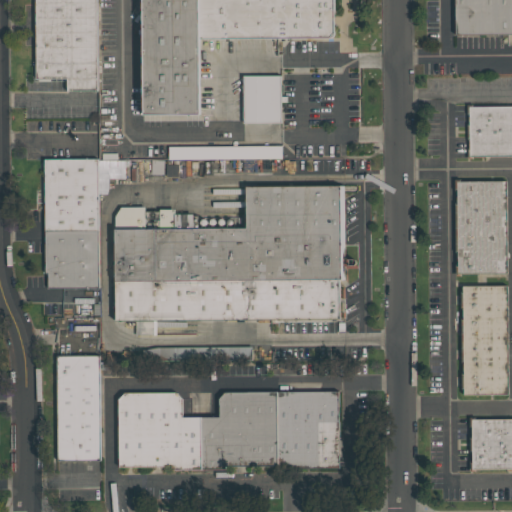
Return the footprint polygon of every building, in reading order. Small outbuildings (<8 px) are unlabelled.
[(97,0),(97,91),(66,91),(66,80),(35,80),(35,0),(97,0)] [(334,0),(334,37),(198,38),(199,114),(143,114),(142,0),(334,0)] [(511,0),(511,34),(453,35),(452,0),(511,0)] [(242,122),(242,75),(281,75),(281,122),(242,122)] [(511,156),(472,156),(472,158),(467,158),(467,149),(469,149),(469,138),(467,138),(466,125),(468,125),(468,113),(466,113),(466,104),(472,104),(472,106),(511,105),(511,156)] [(197,160),(282,159),(281,145),(197,147),(197,160)] [(97,159),(97,161),(124,161),(124,178),(108,178),(108,188),(106,193),(98,193),(99,288),(48,288),(48,273),(45,273),(45,159),(97,159)] [(507,180),(507,273),(462,274),(462,275),(455,275),(455,266),(457,266),(457,251),(454,251),(454,204),(456,203),(456,189),(454,189),(454,179),(460,179),(460,180),(507,180)] [(245,228),(245,186),(344,185),(345,280),(340,280),(340,320),(114,321),(114,228),(115,228),(115,216),(121,207),(144,207),(145,228),(245,228)] [(462,285),(507,285),(508,394),(463,395),(463,388),(461,388),(461,373),(463,373),(463,361),(461,361),(460,320),(462,320),(462,307),(460,307),(460,292),(462,292),(462,285)] [(206,348),(206,359),(233,359),(233,347),(206,348)] [(100,355),(100,460),(57,461),(57,355),(100,355)] [(124,392),(176,392),(183,398),(183,417),(219,416),(218,397),(225,391),(338,390),(339,469),(277,469),(277,466),(226,466),(226,469),(167,470),(167,467),(118,467),(118,399),(124,392)] [(475,469),(475,471),(470,471),(469,462),(472,462),(472,450),(470,450),(470,438),(471,438),(471,426),(469,426),(469,417),(474,417),(474,419),(511,418),(511,470),(507,471),(507,469),(475,469)]
